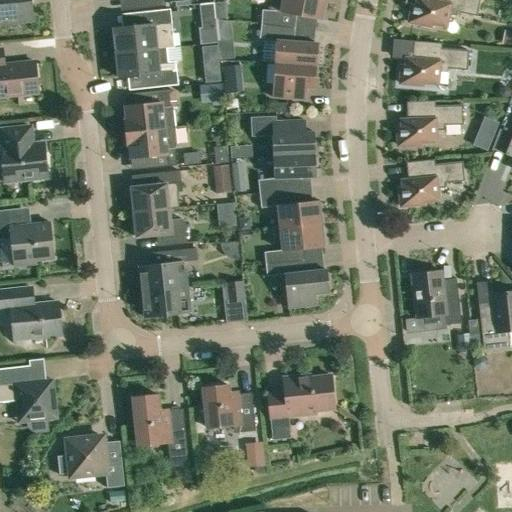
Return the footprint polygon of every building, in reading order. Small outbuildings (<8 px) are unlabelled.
[(0,0),(0,24),(34,21),(31,0),(0,0)] [(135,0),(137,8),(165,5),(164,0),(135,0)] [(261,10),(260,26),(315,31),(316,18),(321,19),(324,0),(269,0),(267,11),(261,10)] [(408,22),(432,27),(432,24),(446,27),(448,15),(456,16),(456,12),(476,16),(479,0),(416,0),(416,5),(412,4),(408,22)] [(215,15),(213,2),(200,4),(202,17),(215,15)] [(114,28),(116,53),(167,48),(174,47),(173,33),(170,9),(139,12),(140,25),(114,28)] [(274,64),(317,66),(317,63),(318,63),(319,54),(317,54),(318,43),(315,43),(315,31),(260,26),(259,41),(275,42),(274,64)] [(202,30),(202,28),(199,28),(201,44),(218,43),(216,29),(202,30)] [(400,83),(423,85),(423,83),(437,84),(439,65),(446,66),(446,68),(466,70),(468,51),(440,48),(441,44),(413,41),(412,59),(406,58),(405,65),(401,65),(400,83)] [(218,55),(217,46),(202,47),(203,56),(218,55)] [(0,96),(38,92),(35,61),(4,64),(2,49),(0,48),(0,96)] [(145,75),(147,88),(178,85),(176,61),(168,62),(167,48),(116,53),(119,78),(145,75)] [(272,97),(305,99),(306,88),(315,88),(317,66),(274,64),(272,97)] [(211,84),(213,105),(223,104),(221,83),(211,84)] [(508,87),(503,86),(500,88),(499,93),(501,96),(505,97),(509,95),(510,91),(508,87)] [(165,128),(175,127),(173,107),(171,108),(169,89),(140,92),(141,104),(124,106),(126,120),(123,120),(125,132),(165,128)] [(397,127),(398,146),(421,145),(421,142),(435,142),(435,123),(442,123),(442,125),(463,125),(462,105),(434,106),(434,101),(407,102),(407,120),(401,120),(401,127),(397,127)] [(55,114),(40,120),(44,132),(60,126),(55,114)] [(272,136),(273,156),(315,154),(314,132),(285,133),(284,121),(276,122),(276,116),(251,117),(252,137),(272,136)] [(484,117),(478,130),(491,136),(497,123),(484,117)] [(0,147),(4,181),(48,177),(44,143),(33,144),(31,126),(1,129),(3,147),(0,147)] [(176,144),(175,127),(165,128),(125,132),(126,144),(128,144),(130,158),(146,156),(148,168),(177,165),(175,147),(176,144)] [(231,157),(242,157),(241,146),(231,147),(231,157)] [(183,154),(185,166),(197,165),(196,153),(183,154)] [(259,194),(311,190),(309,178),(316,177),(315,167),(318,167),(317,156),(315,156),(315,154),(273,156),(274,178),(257,180),(259,194)] [(399,188),(400,207),(424,204),(424,201),(437,200),(436,188),(445,187),(445,183),(464,181),(462,162),(434,164),(433,160),(406,163),(408,180),(402,181),(403,188),(399,188)] [(231,192),(228,166),(214,167),(217,193),(231,192)] [(133,212),(169,208),(179,207),(177,192),(182,191),(180,170),(155,173),(156,184),(130,187),(133,212)] [(234,191),(245,189),(243,175),(232,177),(234,191)] [(279,228),(321,224),(319,199),(312,200),(311,190),(259,194),(260,208),(277,206),(279,228)] [(79,218),(95,217),(94,201),(78,201),(79,218)] [(217,205),(218,216),(235,214),(234,203),(217,205)] [(0,239),(10,238),(14,266),(36,264),(36,261),(54,259),(49,221),(21,225),(19,208),(0,210),(0,239)] [(170,220),(169,208),(133,212),(136,237),(161,234),(162,245),(187,243),(185,222),(181,219),(170,220)] [(239,219),(240,229),(250,228),(249,222),(245,218),(239,219)] [(321,226),(321,224),(279,228),(282,250),(264,252),(265,264),(322,258),(320,246),(323,246),(322,235),(325,235),(324,226),(321,226)] [(139,266),(141,291),(177,288),(176,274),(184,273),(182,261),(197,260),(196,248),(172,250),(173,262),(139,266)] [(322,258),(265,264),(266,276),(284,274),(288,308),(315,305),(314,294),(328,293),(326,269),(323,270),(322,258)] [(445,315),(446,325),(461,324),(456,278),(442,280),(441,271),(411,274),(416,318),(423,317),(423,321),(426,323),(428,325),(433,325),(437,322),(438,319),(438,316),(445,315)] [(226,283),(228,302),(244,301),(242,281),(226,283)] [(141,291),(144,317),(191,312),(188,287),(177,288),(141,291)] [(0,308),(10,308),(13,339),(61,334),(58,302),(24,305),(22,288),(0,290),(0,308)] [(478,304),(483,350),(509,347),(507,331),(511,330),(511,292),(497,294),(498,303),(494,304),(493,302),(478,304)] [(401,319),(404,332),(413,331),(411,317),(401,319)] [(477,320),(468,321),(470,342),(479,341),(477,320)] [(487,365),(487,360),(483,356),(478,357),(474,361),(475,366),(479,369),(484,369),(487,365)] [(26,427),(34,434),(48,432),(47,419),(56,418),(52,379),(32,381),(30,365),(0,368),(0,401),(15,400),(18,422),(26,421),(26,427)] [(268,406),(272,440),(290,438),(288,417),(315,414),(315,411),(334,409),(330,375),(310,377),(310,375),(282,377),(284,390),(267,392),(268,406)] [(237,425),(237,432),(255,431),(251,393),(237,394),(237,391),(229,392),(228,385),(202,388),(206,428),(237,425)] [(169,460),(169,467),(188,465),(184,427),(169,428),(167,409),(160,410),(158,394),(132,397),(137,445),(167,442),(169,460)] [(104,443),(103,437),(67,441),(68,455),(57,457),(59,474),(70,473),(70,476),(105,472),(107,487),(124,485),(120,442),(104,443)] [(248,467),(263,465),(261,446),(246,448),(248,467)] [(437,476),(461,488),(467,475),(444,463),(437,476)] [(124,491),(110,492),(110,502),(125,501),(124,491)]
